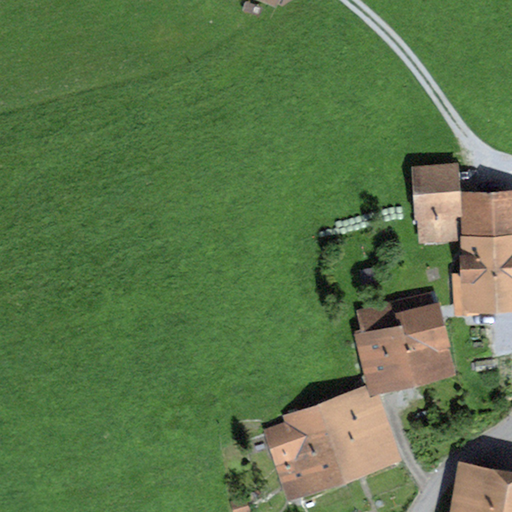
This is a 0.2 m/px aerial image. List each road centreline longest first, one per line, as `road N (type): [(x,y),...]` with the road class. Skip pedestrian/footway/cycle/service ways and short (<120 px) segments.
road 1 (track): [(511,177),(484,172),(404,53),(348,0)]
road 2 (residential): [(426,511),(462,453),(493,443),(511,418)]
